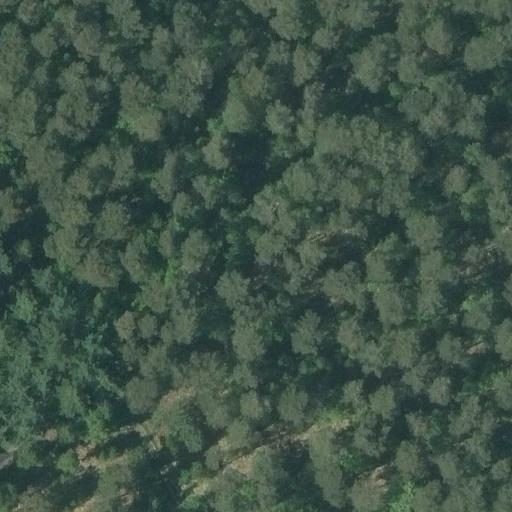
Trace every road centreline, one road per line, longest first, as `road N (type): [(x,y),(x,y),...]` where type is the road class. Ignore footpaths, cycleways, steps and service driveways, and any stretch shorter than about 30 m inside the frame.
road 1 (track): [(0,470),(106,410),(163,511)]
road 2 (track): [(0,213),(106,410)]
road 3 (track): [(391,511),(511,451)]
